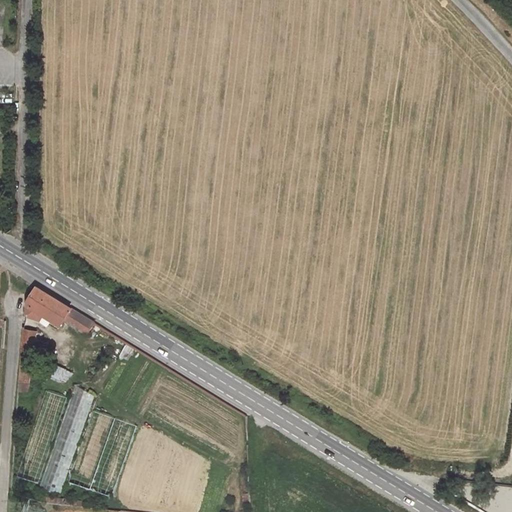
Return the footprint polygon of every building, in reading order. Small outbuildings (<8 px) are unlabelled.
[(64,321),(87,335),(95,323),(37,287),(27,302),(24,315),(41,320),(44,315),(61,326),(64,321)] [(37,331),(23,329),(18,391),(29,392),(31,377),(36,378),(42,340),(36,339),(37,331)] [(95,395),(75,384),(39,487),(60,495),(95,395)] [(68,398),(45,389),(16,477),(38,484),(68,398)] [(137,425),(93,410),(67,482),(112,498),(137,425)]
